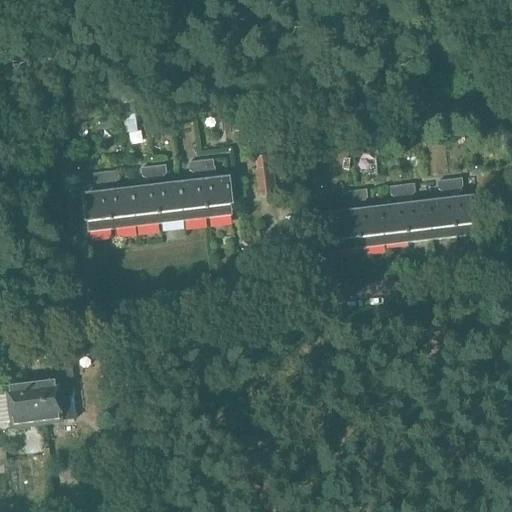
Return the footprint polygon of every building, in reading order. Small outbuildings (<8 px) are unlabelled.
[(271,73),(280,80),(285,74),(276,67),(271,73)] [(131,73),(118,76),(122,104),(121,105),(125,134),(137,132),(132,98),(140,97),(138,82),(132,82),(131,73)] [(429,100),(417,102),(418,109),(430,107),(429,100)] [(450,111),(452,119),(467,117),(466,109),(450,111)] [(112,130),(110,117),(101,118),(102,131),(112,130)] [(511,121),(501,124),(506,145),(507,158),(511,157),(511,121)] [(239,122),(231,122),(231,130),(240,129),(239,122)] [(259,127),(246,128),(248,147),(261,145),(259,127)] [(403,139),(403,146),(415,145),(414,137),(403,139)] [(257,170),(256,170),(259,198),(273,197),(269,168),(267,169),(266,158),(256,159),(257,170)] [(212,162),(200,163),(201,176),(202,183),(206,219),(231,217),(227,181),(215,182),(214,169),(213,169),(212,162)] [(200,163),(188,165),(188,173),(195,177),(201,176),(200,163)] [(165,168),(152,169),(154,182),(160,181),(166,175),(165,168)] [(152,169),(140,171),(141,178),(148,183),(154,182),(152,169)] [(116,173),(104,175),(106,188),(112,187),(117,182),(116,173)] [(104,175),(91,177),(92,184),(100,189),(106,188),(104,175)] [(462,180),(450,182),(452,193),(459,192),(463,188),(462,180)] [(450,182),(438,183),(439,190),(444,194),(452,193),(450,182)] [(202,183),(179,186),(183,222),(206,219),(202,183)] [(179,186),(155,189),(159,225),(183,222),(179,186)] [(413,186),(402,187),(403,199),(410,198),(414,194),(413,186)] [(402,187),(390,189),(391,196),(396,200),(403,199),(402,187)] [(155,189),(130,191),(134,228),(159,225),(155,189)] [(130,191),(107,194),(111,230),(134,228),(130,191)] [(366,191),(354,193),(356,206),(362,205),(367,199),(366,191)] [(354,193),(342,194),(343,202),(350,206),(356,206),(354,193)] [(107,194),(83,197),(87,233),(111,230),(107,194)] [(476,198),(452,201),(457,237),(480,234),(476,198)] [(452,201),(428,204),(432,240),(457,237),(452,201)] [(428,204),(404,206),(408,243),(432,240),(428,204)] [(404,206),(380,209),(384,245),(408,243),(404,206)] [(380,209),(357,212),(361,248),(384,245),(380,209)] [(357,212),(332,215),(336,251),(361,248),(357,212)] [(61,361),(71,359),(92,356),(90,338),(58,342),(61,361)] [(71,359),(61,361),(63,379),(74,378),(71,359)] [(31,384),(36,427),(62,424),(57,392),(68,391),(66,380),(31,384)] [(36,427),(31,384),(5,388),(11,431),(36,427)] [(117,429),(114,429),(114,441),(132,440),(131,428),(130,428),(130,419),(117,419),(117,429)] [(122,473),(127,473),(128,479),(134,478),(133,473),(134,473),(132,452),(131,445),(122,446),(122,453),(121,453),(122,473)]
